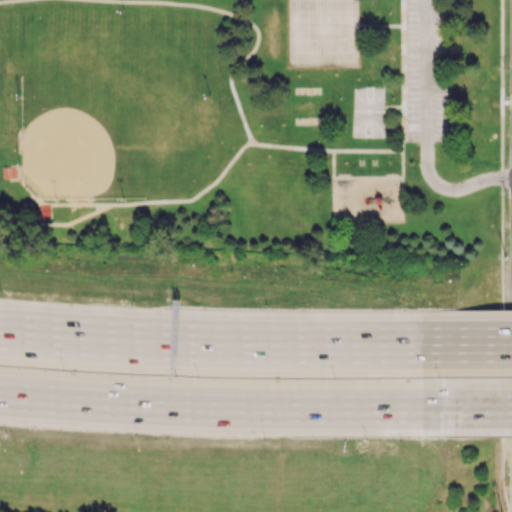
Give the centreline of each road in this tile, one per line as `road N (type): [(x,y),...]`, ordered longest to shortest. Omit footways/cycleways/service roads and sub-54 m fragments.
road 1 (motorway): [(443,343),(194,343),(0,330)]
road 2 (motorway): [(0,394),(443,407)]
